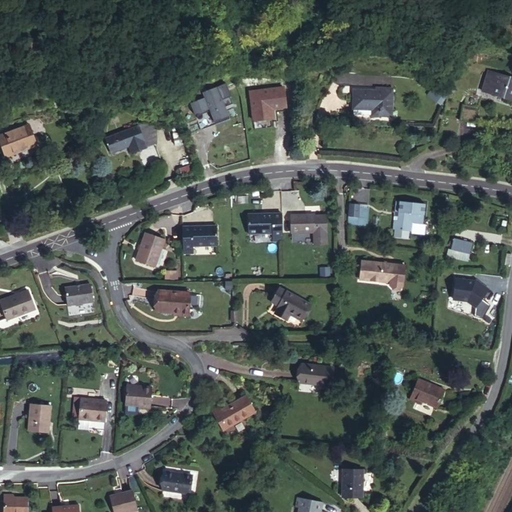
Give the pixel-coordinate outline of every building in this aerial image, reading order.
[(511,79),(489,72),(483,91),(511,100),(511,79)] [(282,84),(248,88),(252,117),(272,115),(271,106),(285,104),(282,84)] [(204,99),(189,104),(200,132),(229,121),(217,88),(202,94),(204,99)] [(353,109),(373,110),(379,110),(378,116),(391,117),(392,92),(354,90),(353,109)] [(478,107),(463,105),(461,121),(476,123),(478,107)] [(139,125),(147,146),(160,141),(152,120),(139,125)] [(0,136),(0,139),(6,157),(36,146),(29,126),(16,130),(0,136)] [(131,153),(146,148),(138,126),(106,139),(112,154),(129,147),(131,153)] [(397,222),(411,223),(422,224),(424,205),(399,202),(398,214),(398,217),(397,222)] [(348,217),(357,218),(358,209),(358,205),(349,205),(348,217)] [(367,209),(358,209),(357,218),(356,225),(366,226),(367,209)] [(273,240),(283,240),(282,213),(247,213),(247,233),(272,233),(273,240)] [(313,215),(291,215),(291,233),(313,233),(313,245),(326,245),(326,216),(313,216),(313,215)] [(348,224),(356,225),(357,218),(348,217),(348,224)] [(410,233),(411,223),(397,222),(398,217),(393,217),(392,231),(410,233)] [(217,224),(181,225),(181,230),(182,254),(193,253),(193,245),(218,244),(217,224)] [(155,267),(164,241),(145,234),(136,260),(155,267)] [(452,250),(468,254),(471,244),(455,240),(452,250)] [(466,261),(468,254),(452,250),(450,257),(466,261)] [(74,264),(77,259),(69,255),(66,260),(74,264)] [(394,269),(395,265),(364,261),(361,280),(392,284),(393,284),(394,269)] [(406,270),(394,269),(393,284),(392,284),(392,286),(394,289),(401,289),(404,287),(406,270)] [(165,270),(165,278),(177,279),(177,271),(165,270)] [(483,281),(454,279),(452,301),(482,303),(483,281)] [(94,282),(67,286),(70,304),(96,300),(94,282)] [(289,311),(302,318),(309,305),(279,288),(272,301),(279,306),(276,311),(286,316),(289,311)] [(19,314),(34,307),(28,291),(0,301),(0,302),(7,320),(19,315),(19,314)] [(157,312),(174,313),(178,313),(178,316),(188,316),(190,294),(159,291),(157,312)] [(300,321),(302,318),(289,311),(286,316),(276,311),(275,313),(289,322),(292,316),(300,321)] [(485,329),(487,319),(481,317),(478,327),(485,329)] [(331,386),(333,369),(302,365),(300,382),(331,386)] [(436,408),(444,391),(418,380),(410,400),(420,404),(421,402),(436,408)] [(151,389),(127,387),(125,411),(138,412),(138,407),(150,408),(151,389)] [(156,397),(155,407),(170,407),(170,397),(156,397)] [(246,397),(221,410),(217,413),(226,429),(255,413),(246,397)] [(104,422),(106,401),(82,399),(79,428),(89,429),(90,421),(104,422)] [(48,434),(51,406),(31,405),(29,432),(48,434)] [(217,413),(221,410),(219,407),(211,411),(223,431),(226,429),(217,413)] [(360,495),(361,467),(340,467),(340,495),(360,495)] [(190,494),(193,476),(166,472),(163,490),(190,494)] [(133,511),(138,511),(132,491),(110,497),(113,511),(133,511)] [(318,511),(320,494),(292,492),(291,503),(296,504),(295,511),(318,511)] [(27,511),(27,500),(22,500),(23,498),(14,497),(5,497),(5,511),(27,511)]
